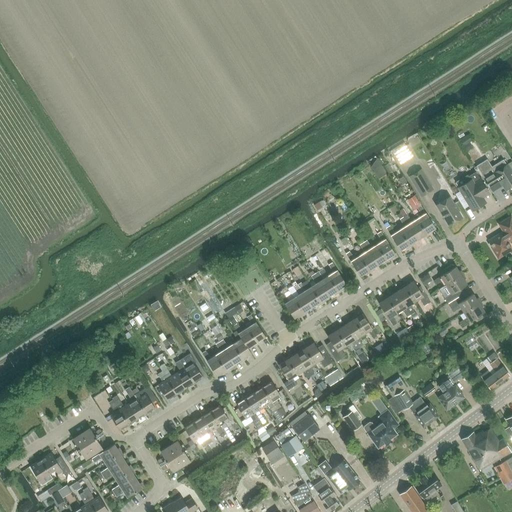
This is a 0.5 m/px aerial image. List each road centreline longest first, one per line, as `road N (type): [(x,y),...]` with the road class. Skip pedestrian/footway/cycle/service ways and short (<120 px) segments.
road 1 (tertiary): [(350,511),(511,388)]
road 2 (residential): [(287,340),(405,262),(458,243)]
road 3 (residential): [(134,441),(264,364),(287,340)]
